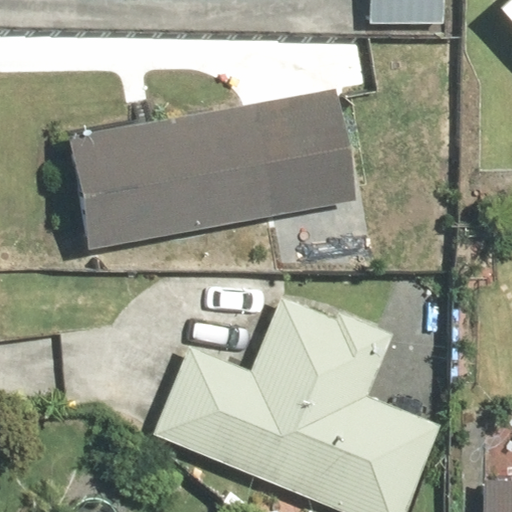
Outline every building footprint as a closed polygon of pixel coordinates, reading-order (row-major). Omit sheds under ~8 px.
[(436,0),(351,0),(351,18),(436,20),(436,0)] [(438,45),(380,40),(375,88),(400,90),(399,102),(433,105),(438,45)] [(70,124),(88,234),(353,190),(335,80),(70,124)] [(427,121),(372,124),(375,172),(430,168),(427,121)] [(187,341),(152,423),(363,511),(400,511),(441,417),(368,386),(394,326),(338,302),(335,311),(281,289),(248,367),(187,341)] [(511,511),(511,469),(482,469),(481,511),(511,511)]
